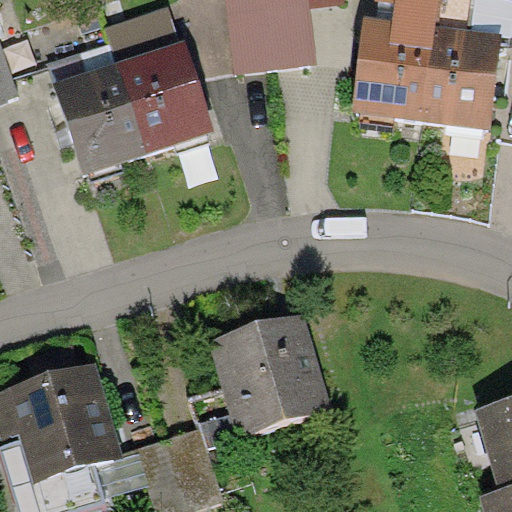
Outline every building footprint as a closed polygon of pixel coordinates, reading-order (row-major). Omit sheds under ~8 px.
[(336,113),(412,120),(422,26),(345,19),(336,113)] [(412,120),(489,128),(498,34),(422,26),(412,120)] [(179,46),(111,68),(139,152),(207,130),(179,46)] [(111,68),(43,90),(71,174),(139,152),(111,68)] [(287,311),(205,333),(235,445),(318,422),(287,311)] [(81,363),(0,386),(0,434),(18,497),(112,469),(81,363)] [(511,396),(480,405),(504,497),(511,495),(511,396)] [(511,511),(511,495),(504,497),(478,504),(479,511),(511,511)]
